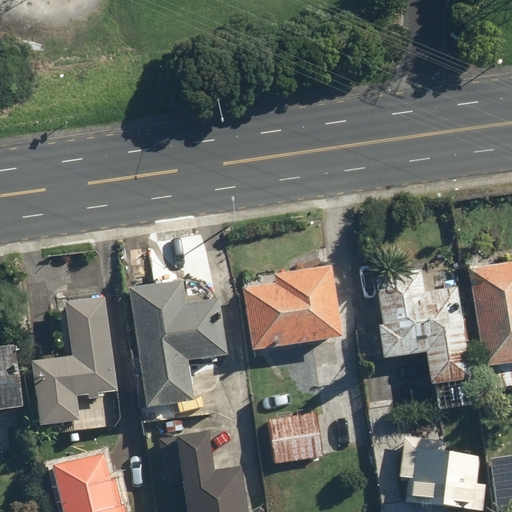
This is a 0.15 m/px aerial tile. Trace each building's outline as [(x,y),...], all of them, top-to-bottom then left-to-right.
[(479,367),(489,366),(491,387),(511,385),(511,260),(470,264),(479,367)] [(243,280),(248,347),(341,341),(335,263),(271,267),(272,278),(243,280)] [(471,404),(469,377),(461,286),(428,289),(426,267),(426,266),(378,270),(385,357),(429,353),(430,371),(431,380),(436,380),(439,407),(471,404)] [(183,278),(128,286),(146,406),(195,399),(189,359),(229,353),(220,297),(186,301),(183,278)] [(117,389),(104,294),(63,299),(70,353),(33,358),(41,424),(80,419),(76,395),(88,393),(88,398),(101,396),(100,391),(117,389)] [(14,343),(0,345),(0,408),(23,406),(14,343)] [(318,409),(265,416),(272,466),(324,459),(318,409)] [(209,430),(159,437),(165,482),(182,480),(186,511),(248,511),(242,465),(215,469),(209,430)] [(400,434),(400,475),(408,475),(408,504),(485,505),(486,482),(483,482),(483,449),(445,449),(446,435),(400,434)] [(129,511),(127,498),(117,499),(113,473),(110,451),(55,459),(63,511),(129,511)] [(511,511),(511,451),(490,454),(494,511),(511,511)]
